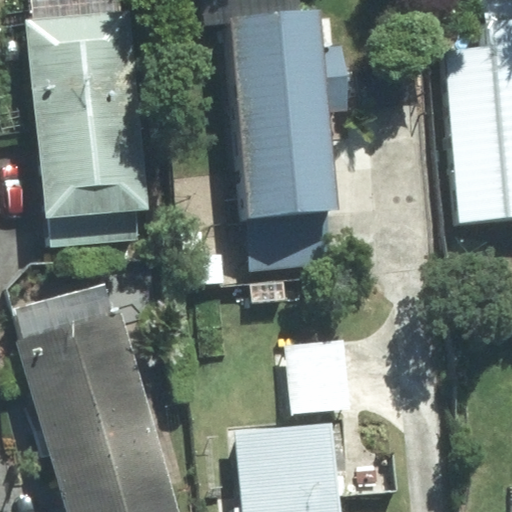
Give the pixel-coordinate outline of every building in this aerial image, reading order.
[(414,0),(350,0),(354,82),(417,79),(414,0)] [(453,227),(511,221),(511,3),(477,7),(481,54),(438,58),(453,227)] [(128,239),(126,206),(133,206),(116,9),(16,19),(34,215),(41,214),(44,246),(128,239)] [(244,269),(324,262),(302,10),(224,16),(244,269)] [(166,511),(113,314),(11,342),(57,511),(166,511)] [(334,340),(274,342),(277,416),(336,414),(334,340)] [(330,511),(323,427),(228,435),(234,511),(330,511)]
